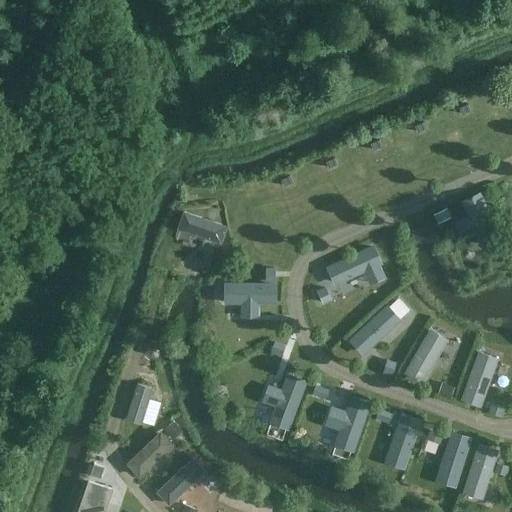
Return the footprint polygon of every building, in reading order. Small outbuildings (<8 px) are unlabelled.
[(511,86),(503,90),(505,97),(511,93),(511,86)] [(467,104),(458,108),(461,115),(470,111),(467,104)] [(423,122),(414,126),(416,133),(425,129),(423,122)] [(379,140),(370,144),(372,151),(382,147),(379,140)] [(334,158),(325,162),(328,169),(337,165),(334,158)] [(290,176),(281,180),(284,187),(293,183),(290,176)] [(446,207),(434,212),(438,221),(450,216),(446,207)] [(183,212),(179,231),(222,240),(226,221),(183,212)] [(224,259),(212,255),(208,266),(221,271),(224,259)] [(274,269),(265,269),(265,282),(274,282),(274,269)] [(324,289),(316,292),(322,304),(330,300),(324,289)] [(423,328),(403,370),(422,379),(442,337),(423,328)] [(226,338),(220,351),(251,365),(256,353),(226,338)] [(274,341),(271,351),(282,355),(285,345),(274,341)] [(162,343),(160,354),(167,356),(169,345),(162,343)] [(475,400),(493,357),(479,352),(461,394),(475,400)] [(383,370),(391,372),(394,360),(386,358),(383,370)] [(450,398),(453,386),(441,382),(437,394),(450,398)] [(316,383),(313,392),(325,397),(328,388),(316,383)] [(332,406),(326,424),(341,429),(335,445),(355,451),(372,402),(353,395),(347,411),(332,406)] [(489,410),(502,414),(505,404),(493,400),(489,410)] [(379,409),(376,417),(388,421),(391,413),(379,409)] [(167,426),(176,435),(183,428),(174,419),(167,426)] [(155,428),(123,455),(137,472),(170,446),(155,428)] [(430,428),(427,437),(440,441),(443,432),(430,428)] [(153,488),(168,503),(198,476),(183,460),(153,488)] [(496,470),(505,473),(508,464),(499,461),(496,470)] [(99,477),(102,466),(93,463),(89,472),(99,477)] [(76,511),(103,511),(111,488),(85,480),(76,511)]
